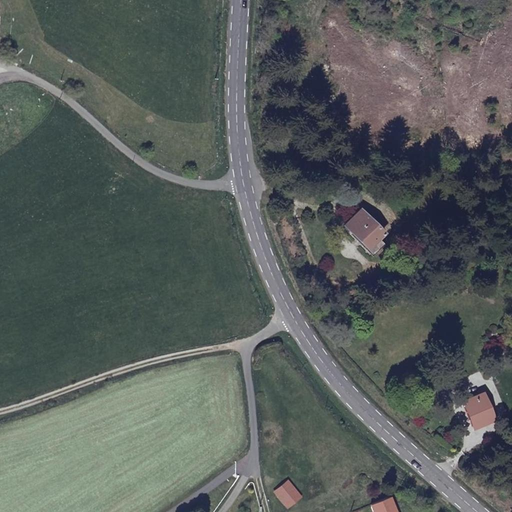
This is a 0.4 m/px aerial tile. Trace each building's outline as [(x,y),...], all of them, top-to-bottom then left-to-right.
[(383,231),(360,208),(343,223),(367,248),(368,246),(374,253),(383,244),(377,237),(383,231)] [(491,420),(481,396),(467,401),(473,417),(471,419),(474,426),(491,420)] [(511,444),(511,436),(503,440),(506,446),(511,444)] [(282,486),(275,491),(274,493),(286,506),(297,498),(285,483),(282,486)] [(393,511),(387,496),(367,504),(369,511),(393,511)] [(424,511),(445,511),(446,511),(435,500),(427,509),(424,511)]
